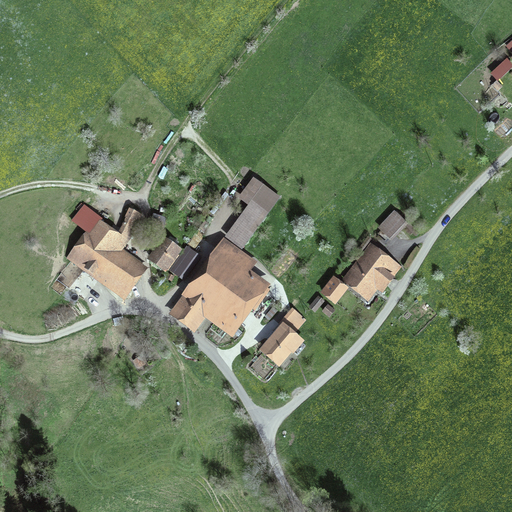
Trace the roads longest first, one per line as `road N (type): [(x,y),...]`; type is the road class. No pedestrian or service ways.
road 1 (track): [(511,149),(443,221),(351,353),(300,398),(258,421)]
road 2 (track): [(258,421),(206,349),(156,317),(123,311),(39,339),(0,333)]
